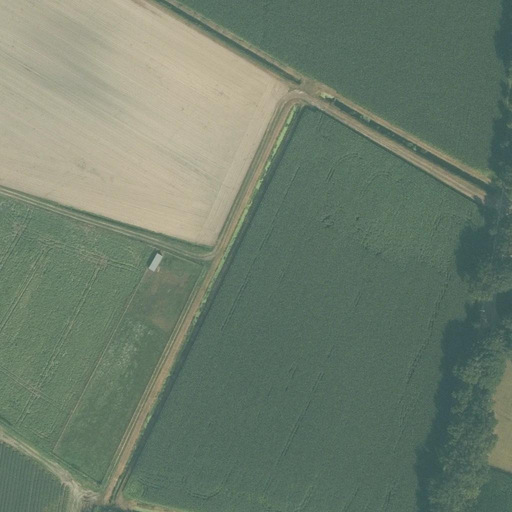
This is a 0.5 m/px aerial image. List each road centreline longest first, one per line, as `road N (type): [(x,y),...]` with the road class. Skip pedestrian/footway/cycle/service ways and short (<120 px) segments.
road 1 (track): [(511,210),(484,203),(295,96),(277,109),(217,247),(200,258),(0,190)]
road 2 (unclassified): [(453,511),(489,313)]
road 3 (unclassified): [(489,313),(511,162)]
